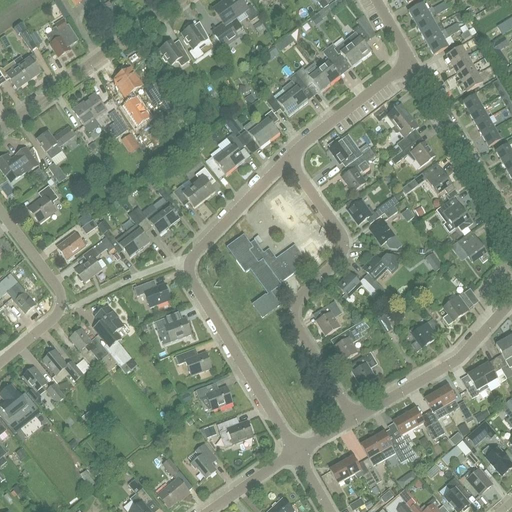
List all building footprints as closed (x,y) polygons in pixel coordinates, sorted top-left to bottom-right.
[(103,23),(116,15),(108,0),(106,1),(105,0),(71,0),(76,6),(82,2),(89,12),(94,9),(103,23)] [(251,22),(259,16),(251,5),(246,9),(240,0),(229,0),(226,3),(237,19),(245,13),(251,22)] [(324,0),(322,0),(318,3),(322,8),(327,4),(324,0)] [(213,33),(215,36),(224,48),(231,44),(239,37),(230,24),(237,19),(226,3),(214,11),(224,25),(213,33)] [(409,13),(415,24),(447,6),(445,3),(433,9),(432,8),(427,11),(424,5),(409,13)] [(415,24),(421,35),(436,27),(432,20),(437,18),(437,17),(449,10),(447,6),(415,24)] [(60,57),(68,52),(70,51),(69,48),(78,42),(68,27),(67,27),(63,21),(55,26),(59,32),(57,33),(60,38),(49,45),(58,59),(60,57)] [(260,35),(266,30),(261,22),(254,27),(260,35)] [(32,53),(37,48),(23,24),(13,30),(18,37),(20,36),(32,53)] [(421,35),(427,46),(442,38),(459,28),(457,24),(445,31),(440,34),(436,27),(421,35)] [(196,32),(193,28),(192,26),(186,31),(187,32),(182,36),(185,40),(183,41),(187,46),(188,45),(193,51),(197,48),(198,50),(210,41),(203,29),(198,32),(196,32)] [(361,62),(371,54),(364,45),(370,40),(359,26),(353,32),(355,34),(346,42),(361,62)] [(444,41),(449,38),(461,31),(459,28),(442,38),(427,46),(434,57),(448,48),(444,41)] [(468,32),(461,36),(464,41),(471,37),(468,32)] [(8,52),(12,50),(5,37),(0,40),(8,52)] [(351,69),(361,62),(346,42),(335,50),(332,47),(327,50),(338,65),(344,60),(351,69)] [(178,53),(172,45),(170,43),(166,46),(165,45),(160,48),(161,50),(159,51),(163,57),(162,58),(165,63),(167,62),(170,66),(175,63),(177,63),(181,68),(190,61),(183,50),(178,53)] [(486,50),(501,71),(509,65),(500,52),(494,44),(486,50)] [(478,76),(481,74),(480,72),(477,74),(468,59),(472,57),(471,56),(467,58),(462,49),(447,57),(448,60),(445,61),(451,72),(454,70),(460,81),(457,83),(463,93),(466,91),(467,93),(483,85),(478,76)] [(332,70),(338,65),(327,50),(323,54),(327,59),(325,61),(327,64),(318,71),(330,87),(339,79),(332,70)] [(40,75),(31,63),(37,59),(34,54),(28,58),(29,60),(24,64),(20,58),(14,63),(18,68),(29,83),(40,75)] [(14,63),(14,62),(8,66),(3,70),(2,69),(0,69),(0,74),(2,74),(5,78),(7,77),(10,80),(18,91),(29,83),(18,68),(14,63)] [(302,69),(295,74),(307,90),(313,85),(320,94),(330,87),(318,71),(309,79),(302,69)] [(130,70),(114,81),(128,102),(125,104),(126,106),(121,109),(127,118),(132,115),(134,117),(144,110),(136,98),(133,93),(142,87),(130,70)] [(291,83),(283,90),(298,111),(308,104),(301,94),(307,90),(295,74),(289,80),(291,83)] [(503,91),(498,81),(492,85),(498,94),(503,91)] [(148,94),(156,106),(162,102),(165,106),(168,104),(157,88),(148,94)] [(270,93),(267,96),(269,97),(265,100),(276,114),(282,109),(289,118),(298,111),(283,90),(273,98),(270,93)] [(259,101),(263,98),(257,91),(255,93),(259,101)] [(89,134),(99,127),(95,120),(106,112),(95,96),(73,111),(89,134)] [(255,101),(251,96),(245,100),(249,106),(255,101)] [(481,108),(475,97),(475,96),(463,103),(469,114),(481,108)] [(511,105),(507,97),(502,101),(506,108),(511,105)] [(384,109),(374,117),(379,123),(387,117),(395,128),(409,118),(400,106),(388,115),(384,109)] [(469,114),(476,126),(488,119),(481,108),(469,114)] [(116,139),(128,131),(115,111),(109,116),(114,124),(108,128),(116,139)] [(270,143),(279,135),(272,126),(278,121),(272,112),(265,118),(268,121),(258,128),(270,143)] [(396,145),(401,152),(411,145),(406,138),(418,129),(409,118),(395,128),(392,131),(395,135),(398,135),(399,134),(404,140),(396,145)] [(476,126),(482,137),(494,130),(488,119),(476,126)] [(253,141),(260,150),(270,143),(258,128),(253,121),(244,128),(247,132),(237,139),(244,148),(247,145),(253,141)] [(51,160),(61,153),(59,148),(75,137),(69,129),(52,140),(48,134),(37,141),(46,154),(47,153),(51,160)] [(500,141),(501,141),(504,139),(501,134),(498,136),(494,130),(482,137),(488,148),(500,141)] [(233,147),(224,154),(235,169),(245,162),(238,153),(244,148),(237,139),(233,134),(227,139),(233,147)] [(346,160),(348,159),(352,156),(356,153),(358,151),(351,142),(346,146),(342,141),(328,151),(339,166),(341,164),(346,160)] [(420,168),(434,157),(424,143),(415,150),(411,145),(401,152),(391,160),(395,166),(406,157),(411,161),(413,160),(420,168)] [(356,153),(359,158),(369,151),(365,146),(358,151),(356,153)] [(496,153),(502,164),(511,158),(511,153),(508,146),(496,153)] [(0,160),(0,170),(5,177),(10,184),(27,173),(28,174),(38,167),(25,149),(15,156),(16,158),(12,161),(8,155),(0,160)] [(375,158),(369,151),(359,158),(349,166),(353,171),(341,180),(351,193),(365,183),(358,174),(360,172),(362,175),(369,169),(366,164),(375,158)] [(55,159),(60,166),(70,159),(66,152),(55,159)] [(205,163),(212,172),(218,168),(225,177),(235,169),(224,154),(214,162),(212,158),(205,163)] [(511,158),(502,164),(509,175),(511,173),(511,158)] [(55,164),(48,169),(59,184),(67,179),(57,165),(56,163),(55,164)] [(454,189),(436,164),(413,181),(418,187),(425,181),(436,195),(443,189),(447,195),(454,189)] [(205,202),(215,194),(206,184),(212,179),(204,169),(195,176),(200,182),(193,187),(205,202)] [(50,205),(58,199),(49,187),(39,195),(42,200),(28,210),(39,225),(56,213),(50,205)] [(205,202),(193,187),(186,192),(182,187),(173,194),(181,204),(186,200),(194,210),(205,202)] [(166,203),(156,211),(170,229),(180,221),(170,208),(174,204),(163,190),(159,193),(166,203)] [(457,226),(465,237),(471,233),(467,228),(472,224),(453,199),(436,211),(446,225),(449,223),(454,229),(457,226)] [(370,225),(384,215),(394,207),(390,202),(374,214),(369,208),(367,210),(361,202),(347,212),(358,226),(367,220),(370,225)] [(398,213),(394,207),(384,215),(387,220),(398,213)] [(419,218),(425,214),(422,208),(415,211),(419,218)] [(138,209),(133,213),(141,223),(146,219),(138,209)] [(402,214),(408,223),(414,219),(408,210),(402,214)] [(160,237),(170,229),(156,211),(146,219),(149,223),(160,237)] [(128,216),(136,226),(137,227),(141,223),(133,213),(128,216)] [(82,229),(86,236),(98,228),(93,221),(82,229)] [(381,247),(385,244),(390,250),(397,251),(402,247),(384,222),(370,232),(381,247)] [(150,244),(137,227),(136,226),(126,234),(140,252),(150,244)] [(109,232),(104,236),(106,239),(111,246),(116,242),(109,232)] [(235,261),(257,246),(258,245),(248,232),(226,248),(235,261)] [(490,258),(471,233),(465,237),(456,243),(471,263),(478,259),(482,264),(490,258)] [(126,234),(116,242),(119,246),(130,259),(140,252),(126,234)] [(72,257),(84,249),(87,246),(83,242),(80,244),(75,236),(58,249),(68,263),(73,259),(72,257)] [(114,249),(111,246),(106,239),(101,242),(102,244),(94,250),(98,256),(107,250),(109,253),(114,249)] [(245,274),(266,259),(257,246),(235,261),(245,274)] [(375,258),(362,270),(374,282),(386,270),(391,274),(396,269),(397,258),(385,257),(380,263),(375,258)] [(84,284),(102,271),(93,259),(75,272),(79,277),(78,278),(79,280),(80,282),(81,283),(83,282),(84,284)] [(254,287),(275,271),(266,259),(245,274),(254,287)] [(450,273),(445,268),(440,272),(445,277),(450,273)] [(254,287),(263,299),(284,284),(275,271),(254,287)] [(208,281),(215,277),(212,273),(204,278),(206,282),(208,281)] [(370,287),(363,280),(358,284),(349,274),(336,287),(345,296),(342,299),(348,304),(352,304),(354,302),(355,298),(352,295),(361,286),(373,298),(377,294),(373,290),(370,287)] [(0,299),(18,284),(10,275),(0,283),(0,299)] [(374,282),(370,287),(373,290),(377,294),(381,298),(390,307),(394,302),(374,282)] [(170,301),(167,294),(169,293),(167,287),(165,287),(164,285),(152,290),(150,283),(133,289),(137,298),(143,295),(149,309),(170,301)] [(284,284),(263,299),(253,306),(262,319),(281,306),(278,302),(292,292),(285,283),(284,284)] [(26,293),(25,294),(19,287),(13,292),(19,299),(14,303),(24,315),(36,305),(26,293)] [(463,294),(443,309),(448,315),(443,319),(448,327),(474,308),(463,294)] [(383,313),(385,315),(391,309),(392,309),(390,307),(381,298),(377,302),(384,309),(383,313)] [(231,303),(229,300),(222,304),(220,305),(222,308),(224,307),(231,303)] [(339,329),(333,320),(341,315),(334,304),(315,315),(318,320),(315,323),(324,338),(339,329)] [(94,330),(109,349),(120,340),(115,334),(123,328),(117,320),(118,319),(114,314),(112,315),(108,309),(106,311),(104,310),(99,314),(99,316),(95,319),(100,325),(94,330)] [(239,317),(237,313),(230,317),(228,318),(231,322),(232,321),(239,317)] [(179,314),(171,318),(154,324),(155,327),(157,331),(158,332),(165,330),(170,343),(191,336),(185,320),(182,321),(179,314)] [(386,335),(394,331),(386,315),(378,321),(386,335)] [(432,320),(419,330),(417,327),(410,332),(412,335),(416,342),(411,346),(417,353),(443,335),(432,320)] [(354,336),(367,328),(362,323),(338,337),(342,343),(334,348),(343,363),(357,355),(351,345),(359,341),(359,340),(357,341),(354,336)] [(99,363),(108,356),(95,339),(92,342),(82,330),(70,340),(80,352),(86,347),(99,363)] [(509,369),(511,367),(511,352),(505,340),(494,347),(500,356),(494,359),(500,370),(507,366),(509,369)] [(56,377),(64,370),(75,383),(82,377),(72,364),(67,368),(55,352),(44,362),(56,377)] [(190,378),(212,370),(206,354),(194,359),(192,352),(175,358),(178,366),(185,364),(190,378)] [(369,370),(377,366),(369,354),(355,362),(359,369),(352,373),(361,389),(375,380),(369,370)] [(104,362),(107,367),(113,364),(115,368),(119,366),(115,357),(104,362)] [(88,361),(81,367),(88,376),(95,371),(88,361)] [(131,361),(123,363),(128,377),(136,374),(131,361)] [(493,374),(488,365),(487,364),(477,371),(486,387),(497,380),(499,384),(506,380),(500,370),(493,374)] [(58,405),(65,399),(55,386),(50,390),(46,385),(47,385),(34,370),(23,379),(33,391),(28,394),(35,403),(40,398),(36,393),(43,387),(58,405)] [(465,390),(471,400),(479,396),(478,395),(488,390),(486,387),(477,371),(466,377),(470,383),(468,385),(470,388),(465,390)] [(29,401),(25,395),(21,398),(11,386),(0,395),(0,396),(9,408),(16,403),(21,408),(29,401)] [(211,412),(233,404),(227,388),(215,393),(213,386),(196,393),(199,401),(206,398),(211,412)] [(435,394),(448,416),(459,409),(466,422),(472,418),(463,403),(457,407),(447,388),(435,394)] [(431,426),(438,438),(445,434),(438,422),(448,416),(435,394),(424,400),(431,412),(425,415),(431,426)] [(502,407),(510,418),(506,422),(511,429),(511,412),(505,404),(502,407)] [(412,431),(423,425),(433,441),(438,438),(431,426),(425,415),(419,419),(414,411),(403,417),(412,431)] [(89,413),(82,418),(89,428),(96,423),(89,413)] [(484,421),(480,414),(474,418),(478,424),(484,421)] [(407,434),(412,431),(403,417),(393,423),(400,436),(394,440),(396,443),(406,461),(407,461),(408,464),(415,460),(407,446),(411,444),(412,441),(407,434)] [(231,447),(253,439),(247,423),(235,427),(233,420),(217,427),(220,435),(226,432),(231,447)] [(485,423),(467,439),(475,447),(487,436),(491,440),(495,435),(485,423)] [(383,461),(395,455),(401,464),(406,461),(396,443),(391,446),(383,433),(371,440),(383,461)] [(68,446),(73,451),(79,446),(74,440),(68,446)] [(361,446),(373,467),(383,461),(371,440),(361,446)] [(199,458),(192,464),(190,466),(194,471),(196,469),(205,481),(215,472),(211,466),(217,461),(204,446),(195,453),(199,458)] [(490,465),(496,473),(497,473),(501,478),(511,468),(511,465),(509,462),(502,454),(502,455),(498,449),(486,460),(490,465)] [(471,453),(466,457),(474,467),(480,463),(471,453)] [(179,473),(169,461),(164,454),(158,460),(173,478),(179,473)] [(375,486),(362,463),(357,466),(352,458),(340,465),(349,479),(355,476),(357,479),(360,479),(363,477),(370,489),(375,486)] [(362,463),(375,486),(382,482),(375,470),(369,473),(363,462),(362,463)] [(330,471),(338,485),(349,479),(340,465),(330,471)] [(420,477),(411,467),(400,478),(409,487),(420,477)] [(467,481),(463,485),(467,490),(471,486),(480,496),(492,486),(479,471),(473,476),(470,472),(464,478),(467,481)] [(467,507),(469,506),(459,495),(464,490),(455,479),(446,487),(451,493),(444,499),(455,511),(461,511),(462,511),(464,511),(469,508),(467,507)] [(128,486),(135,495),(130,500),(136,507),(130,511),(149,511),(144,506),(150,501),(142,490),(143,489),(135,480),(128,486)] [(182,500),(189,494),(177,480),(157,497),(168,510),(181,499),(182,500)] [(423,492),(429,487),(423,480),(417,485),(423,492)] [(417,503),(407,490),(399,496),(410,509),(412,511),(422,511),(416,504),(417,503)] [(384,505),(393,497),(388,492),(380,499),(384,505)] [(347,505),(348,507),(351,511),(353,511),(364,506),(361,500),(357,502),(356,499),(347,505)] [(292,511),(282,500),(268,511),(292,511)] [(424,511),(439,511),(436,508),(438,506),(433,501),(431,503),(432,505),(424,511)]
